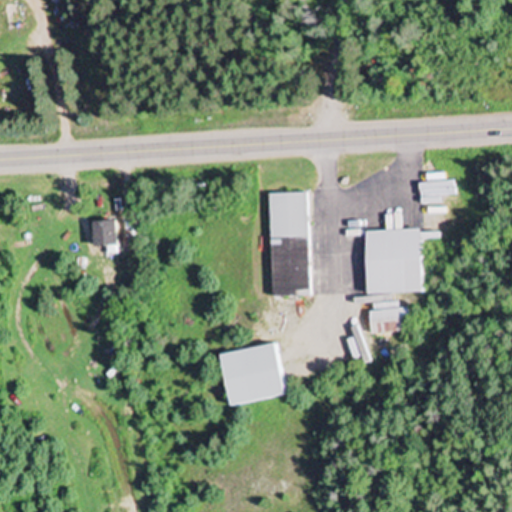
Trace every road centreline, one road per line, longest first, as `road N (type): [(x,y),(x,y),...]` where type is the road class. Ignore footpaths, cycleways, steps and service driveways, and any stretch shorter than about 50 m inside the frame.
road 1 (secondary): [(511,129),(0,161)]
road 2 (residential): [(342,0),(335,141)]
